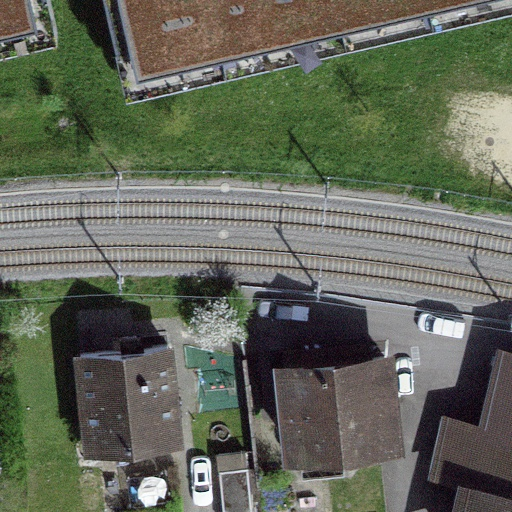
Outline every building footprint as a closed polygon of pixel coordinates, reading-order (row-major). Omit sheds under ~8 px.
[(11,0),(0,0),(0,27),(16,24),(10,0),(11,0)] [(302,5),(325,0),(106,0),(117,48),(154,40),(159,64),(308,30),(302,5)] [(374,0),(377,14),(437,0),(374,0)] [(168,345),(80,353),(89,450),(177,441),(168,345)] [(384,357),(285,366),(293,452),(393,442),(384,357)] [(511,511),(511,358),(504,357),(467,511),(511,511)] [(251,511),(247,467),(219,470),(222,511),(251,511)]
